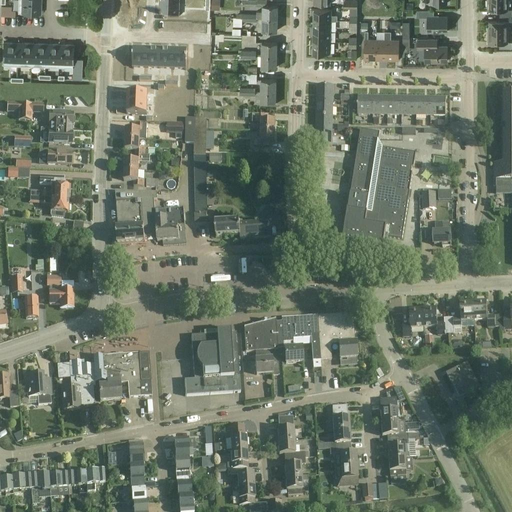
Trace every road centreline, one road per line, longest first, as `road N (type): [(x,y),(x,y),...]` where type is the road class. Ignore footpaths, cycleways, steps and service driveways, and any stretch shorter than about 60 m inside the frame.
road 1 (unclassified): [(100,318),(106,36)]
road 2 (residential): [(312,291),(294,200),(295,75)]
road 3 (unclassified): [(100,318),(197,298),(312,291)]
road 4 (residential): [(467,79),(468,284)]
road 5 (residential): [(467,79),(295,75)]
road 6 (unclassified): [(473,511),(405,377)]
road 7 (residential): [(14,457),(159,430)]
